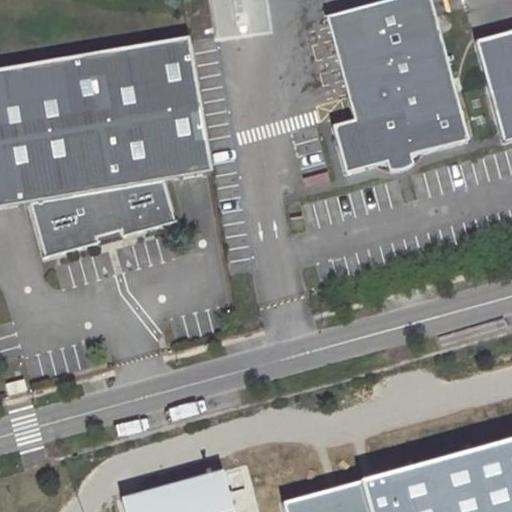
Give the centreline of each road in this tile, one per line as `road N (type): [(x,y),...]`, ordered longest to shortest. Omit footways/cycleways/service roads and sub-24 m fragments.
road 1 (unclassified): [(511,295),(0,439)]
road 2 (unknown): [(285,273),(271,148),(297,63),(289,0)]
road 3 (unknown): [(285,273),(511,203)]
road 4 (unknown): [(0,244),(33,290),(118,321),(142,343),(165,393)]
